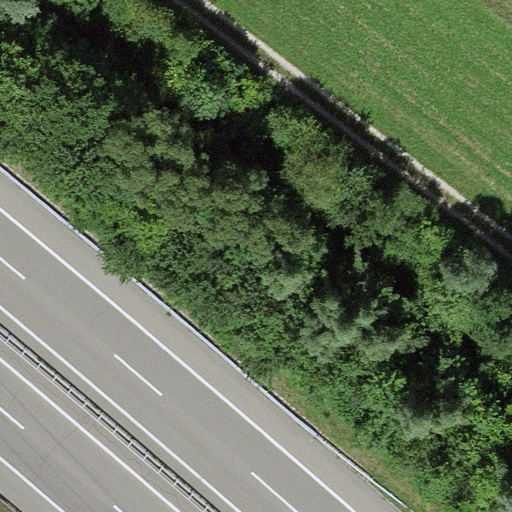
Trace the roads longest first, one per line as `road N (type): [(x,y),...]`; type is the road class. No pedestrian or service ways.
road 1 (track): [(511,257),(175,0)]
road 2 (motorway): [(302,511),(0,256)]
road 3 (motorway): [(0,410),(117,511)]
